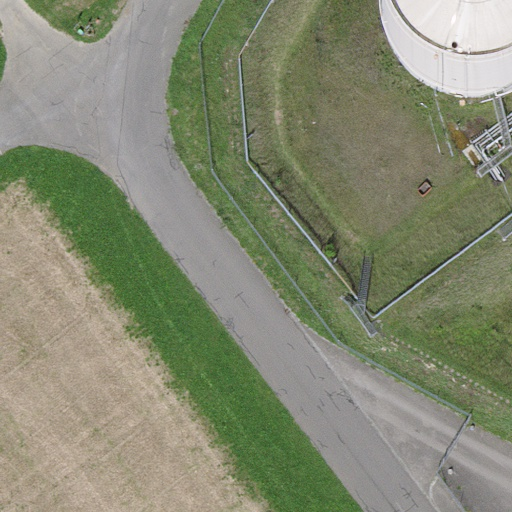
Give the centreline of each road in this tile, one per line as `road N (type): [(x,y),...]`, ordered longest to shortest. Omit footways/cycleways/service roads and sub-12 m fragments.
road 1 (unclassified): [(164,0),(101,111),(399,511)]
road 2 (track): [(0,139),(101,111),(6,0)]
